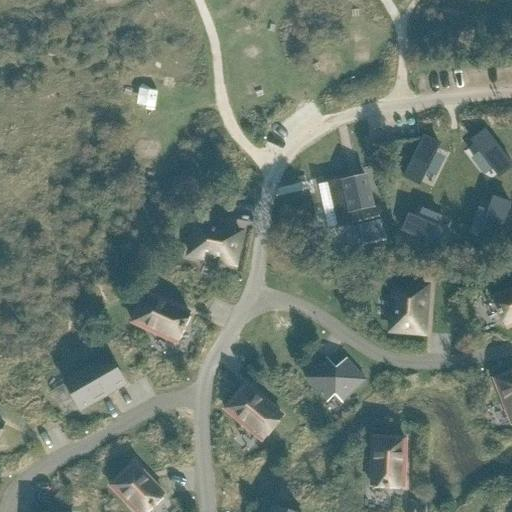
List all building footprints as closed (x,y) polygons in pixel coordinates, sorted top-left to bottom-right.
[(484,127),(469,137),(494,173),(510,162),(484,127)] [(422,146),(400,188),(418,197),(439,155),(422,146)] [(340,178),(327,182),(336,220),(336,223),(337,228),(381,217),(379,206),(374,207),(367,174),(340,180),(340,178)] [(509,202),(489,196),(474,240),(494,246),(509,202)] [(448,231),(409,216),(402,235),(441,249),(448,231)] [(221,260),(234,263),(241,231),(196,222),(190,254),(203,257),(204,254),(221,258),(221,260)] [(392,316),(391,330),(423,332),(427,287),(394,284),(394,292),(393,298),(396,298),(394,316),(392,316)] [(506,324),(507,327),(511,324),(511,289),(494,297),(496,300),(494,301),(498,311),(499,315),(500,315),(504,325),(506,324)] [(187,316),(188,312),(144,293),(131,323),(175,342),(177,339),(180,340),(190,317),(187,316)] [(66,381),(82,409),(125,384),(109,356),(66,381)] [(335,395),(342,402),(366,380),(346,358),(336,368),(327,358),(306,377),(328,401),(335,395)] [(511,371),(494,379),(511,423),(511,371)] [(246,384),(225,409),(262,440),(283,415),(246,384)] [(400,486),(403,487),(405,438),(373,437),(371,485),(375,485),(374,488),(385,488),(389,489),(389,488),(400,489),(400,486)] [(161,496),(164,493),(134,463),(111,485),(136,511),(147,511),(152,508),(155,505),(163,497),(161,496)]
